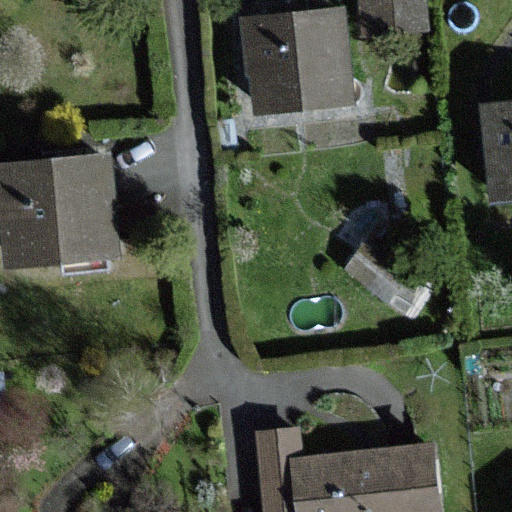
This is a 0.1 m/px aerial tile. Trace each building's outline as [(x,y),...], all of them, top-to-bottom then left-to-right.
[(432,0),(367,0),(371,36),(435,30),(432,0)] [(356,8),(250,19),(261,115),(367,103),(356,8)] [(511,101),(490,103),(498,200),(511,198),(511,101)] [(107,160),(1,169),(9,265),(115,256),(107,160)] [(303,425),(257,429),(264,511),(448,511),(443,447),(305,458),(303,425)]
